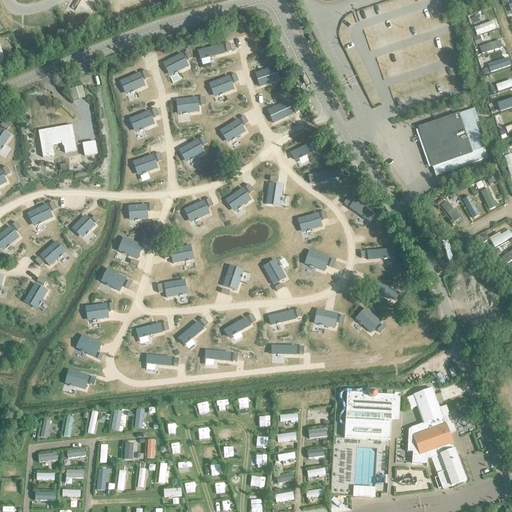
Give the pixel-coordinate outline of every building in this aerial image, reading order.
[(473,24),(473,25),(480,22),(478,16),(471,19),(471,20),(469,20),(471,25),(473,24)] [(475,29),(477,36),(496,29),(493,22),(475,29)] [(481,37),(474,39),(476,46),(483,43),(481,37)] [(501,41),(480,48),(482,55),(503,48),(501,41)] [(223,45),(197,51),(200,60),(225,55),(223,45)] [(182,54),(168,58),(174,78),(181,76),(180,74),(187,72),(182,54)] [(489,67),(492,73),(507,68),(505,61),(498,64),(497,61),(492,62),(493,66),(489,67)] [(275,68),(257,74),(259,81),(257,81),(260,88),(279,81),(275,68)] [(138,69),(119,78),(121,83),(122,83),(125,89),(143,82),(138,69)] [(229,77),(209,85),(212,91),(213,91),(216,97),(233,91),(229,77)] [(197,99),(176,101),(177,108),(179,108),(179,115),(198,113),(197,99)] [(499,107),(501,113),(511,108),(511,102),(504,105),(504,103),(499,104),(500,107),(499,107)] [(286,103),(269,110),(272,117),(270,118),(273,124),(292,116),(286,103)] [(485,149),(476,124),(480,123),(475,110),(471,111),(419,129),(436,176),(488,158),(485,149)] [(149,112),(129,120),(132,127),(134,126),(136,132),(144,129),(154,125),(149,112)] [(248,124),(244,117),(240,119),(244,126),(248,124)] [(238,121),(220,132),(223,138),(225,137),(229,143),(245,133),(238,121)] [(2,123),(0,126),(0,127),(7,131),(9,128),(2,123)] [(65,154),(76,152),(72,127),(38,132),(43,158),(54,157),(52,146),(63,144),(65,154)] [(0,130),(0,151),(10,137),(0,130)] [(197,141),(179,151),(182,157),(184,156),(187,162),(204,153),(197,141)] [(82,145),(84,157),(100,154),(98,142),(82,145)] [(314,143),(291,154),(295,162),(318,151),(314,143)] [(152,156),(133,163),(135,170),(137,169),(139,176),(157,170),(152,156)] [(339,168),(314,174),(317,184),(342,177),(339,168)] [(276,184),(261,198),(267,202),(267,201),(272,205),(287,192),(276,184)] [(248,185),(245,188),(249,195),(253,192),(248,185)] [(474,185),(469,187),(475,197),(479,195),(474,185)] [(243,189),(225,201),(229,207),(231,206),(235,212),(250,201),(243,189)] [(481,193),(490,211),(497,207),(488,189),(481,193)] [(462,201),(472,217),(477,213),(476,210),(478,209),(474,201),(471,202),(468,197),(462,201)] [(348,198),(344,204),(348,207),(352,200),(348,198)] [(375,215),(355,201),(351,208),(371,223),(375,215)] [(442,206),(455,224),(461,219),(453,210),(457,207),(452,201),(449,204),(447,202),(442,206)] [(203,202),(184,211),(187,217),(189,217),(192,223),(209,215),(203,202)] [(46,206),(27,215),(30,221),(32,221),(35,227),(52,218),(46,206)] [(145,206),(128,207),(129,215),(130,214),(131,221),(147,220),(146,213),(145,206)] [(317,214),(297,220),(299,227),(301,227),(303,233),(321,228),(317,214)] [(84,217),(72,229),(77,234),(78,233),(83,238),(94,226),(89,221),(89,222),(84,217)] [(12,226),(17,232),(21,230),(16,223),(12,226)] [(13,230),(0,236),(0,249),(1,251),(19,242),(13,230)] [(511,236),(509,231),(491,242),(495,248),(511,237),(511,236)] [(480,238),(483,244),(490,240),(486,234),(480,238)] [(122,246),(119,253),(137,260),(142,247),(123,239),(120,245),(122,246)] [(55,243),(40,256),(49,267),(63,255),(59,249),(60,248),(55,243)] [(190,247),(169,251),(172,265),(191,261),(190,254),(191,254),(190,247)] [(393,250),(368,252),(368,261),(393,260),(393,250)] [(511,252),(503,259),(507,265),(511,261),(511,252)] [(38,258),(34,262),(40,267),(43,264),(38,258)] [(279,263),(259,271),(262,276),(263,275),(265,281),(284,276),(279,263)] [(229,267),(223,287),(236,291),(242,273),(236,271),(236,269),(229,267)] [(325,267),(304,271),(305,277),(306,276),(307,283),(326,281),(325,267)] [(105,277),(102,283),(119,292),(126,280),(107,270),(104,276),(105,277)] [(173,282),(154,292),(156,298),(157,298),(160,304),(178,296),(173,282)] [(399,293),(378,282),(374,292),(396,302),(399,293)] [(35,285),(24,302),(30,306),(31,305),(37,308),(47,292),(35,285)] [(106,305),(85,308),(86,315),(88,315),(89,322),(108,319),(106,305)] [(338,315),(316,310),(314,323),(335,328),(338,315)] [(365,310),(356,320),(372,334),(382,324),(365,310)] [(293,312),(268,318),(271,327),(295,321),(293,312)] [(204,319),(200,322),(205,327),(208,325),(204,319)] [(245,319),(224,331),(229,340),(251,327),(245,319)] [(197,323),(178,339),(184,347),(204,330),(197,323)] [(163,334),(161,325),(136,330),(138,339),(163,334)] [(386,328),(383,325),(377,331),(381,334),(386,328)] [(80,344),(77,350),(95,358),(101,345),(82,336),(79,343),(80,344)] [(297,356),(297,346),(271,346),(271,356),(297,356)] [(230,354),(205,352),(205,360),(230,363),(230,354)] [(171,359),(146,356),(145,364),(171,367),(171,359)] [(89,376),(68,371),(64,385),(85,390),(89,376)] [(446,407),(439,409),(432,390),(406,399),(410,410),(417,407),(423,425),(410,429),(410,430),(408,431),(407,453),(412,453),(412,464),(427,465),(427,459),(431,459),(443,490),(466,482),(452,444),(448,435),(455,432),(446,407)] [(394,394),(394,396),(376,395),(376,394),(375,394),(375,393),(374,393),(373,392),(347,391),(344,439),(389,441),(391,420),(398,420),(400,395),(394,394)] [(328,416),(327,409),(310,412),(311,418),(328,416)] [(91,412),(87,436),(93,437),(95,424),(98,425),(98,422),(96,422),(97,413),(91,412)] [(137,413),(135,429),(140,430),(141,426),(143,426),(143,423),(141,422),(143,414),(137,413)] [(114,414),(111,431),(117,432),(120,415),(114,414)] [(70,437),(73,419),(67,418),(64,436),(70,437)] [(45,440),(49,422),(44,420),(40,439),(45,440)] [(327,436),(327,430),(309,432),(309,439),(315,438),(316,440),(319,440),(318,437),(327,436)] [(297,442),(296,434),(281,436),(282,442),(291,441),(291,442),(297,442)] [(147,441),(147,459),(154,460),(155,442),(147,441)] [(107,446),(101,445),(100,461),(106,461),(106,452),(109,452),(109,449),(107,449),(107,446)] [(326,456),(325,449),(306,452),(307,459),(319,457),(319,459),(323,459),(323,457),(326,456)] [(85,456),(84,450),(67,452),(67,459),(85,456)] [(56,460),(55,454),(38,456),(38,462),(56,460)] [(295,460),(294,454),(277,457),(278,462),(289,460),(289,462),(293,462),(293,460),(295,460)] [(164,484),(167,465),(160,464),(158,484),(164,484)] [(143,489),(145,470),(139,469),(137,488),(143,489)] [(325,476),(324,470),(307,472),(308,479),(325,476)] [(102,493),(105,472),(99,471),(96,492),(102,493)] [(123,492),(125,473),(119,472),(117,491),(123,492)] [(294,480),(293,474),(276,477),(277,483),(294,480)] [(353,488),(353,497),(374,499),(375,489),(353,488)] [(324,496),(323,490),(305,493),(306,499),(324,496)] [(293,500),(292,493),(274,496),(276,503),(293,500)]
